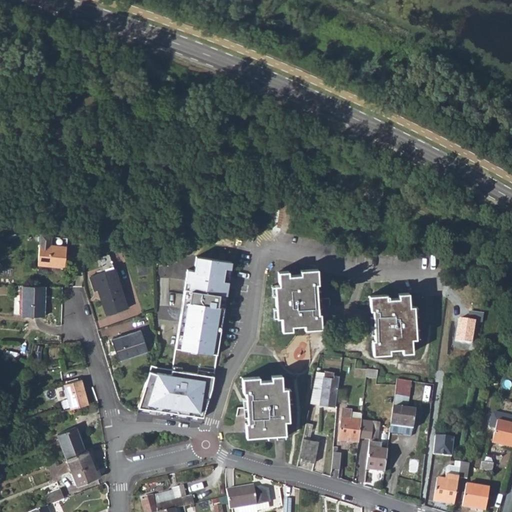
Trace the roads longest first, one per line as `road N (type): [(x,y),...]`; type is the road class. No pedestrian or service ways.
road 1 (secondary): [(58,0),(377,127),(511,198)]
road 2 (residential): [(422,279),(261,248),(249,340),(232,364),(205,444)]
road 3 (residential): [(205,444),(235,463),(408,511)]
road 4 (residential): [(77,322),(104,381),(115,436)]
